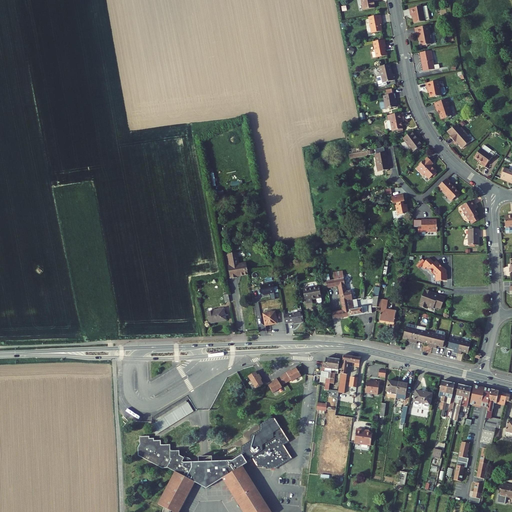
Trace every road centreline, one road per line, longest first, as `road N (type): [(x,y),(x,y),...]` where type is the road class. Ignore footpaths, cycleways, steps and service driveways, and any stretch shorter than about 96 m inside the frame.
road 1 (tertiary): [(359,349),(286,342),(40,353)]
road 2 (tertiary): [(40,353),(176,358),(359,349)]
road 3 (residential): [(485,186),(447,156),(418,112),(393,0)]
road 4 (residential): [(496,313),(485,186)]
road 5 (tertiary): [(359,349),(481,378)]
